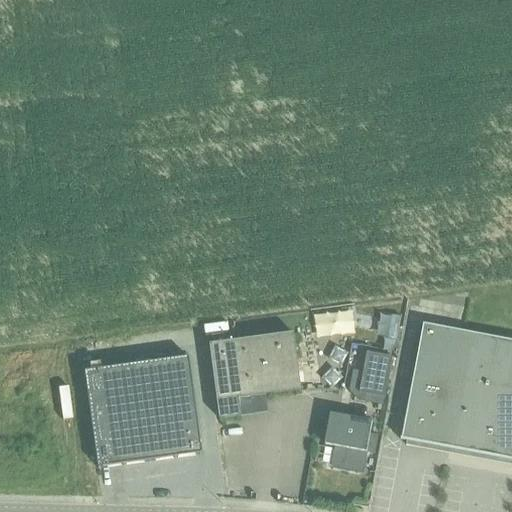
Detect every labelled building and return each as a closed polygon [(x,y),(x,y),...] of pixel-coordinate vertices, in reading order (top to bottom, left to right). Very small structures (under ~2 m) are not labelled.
[(401,339),(407,317),(387,312),(381,333),(401,339)] [(320,314),(320,338),(360,337),(360,313),(320,314)] [(511,341),(424,325),(402,440),(511,461),(511,341)] [(302,391),(294,334),(210,346),(220,420),(241,417),(239,400),(302,391)] [(385,399),(393,358),(380,356),(367,353),(363,373),(359,394),(370,396),(385,399)] [(190,358),(85,373),(93,435),(98,470),(203,455),(198,416),(190,358)] [(370,435),(373,423),(331,415),(325,445),(347,450),(344,465),(364,469),(367,453),(375,455),(378,437),(370,435)] [(216,496),(216,486),(197,486),(197,497),(216,496)]
